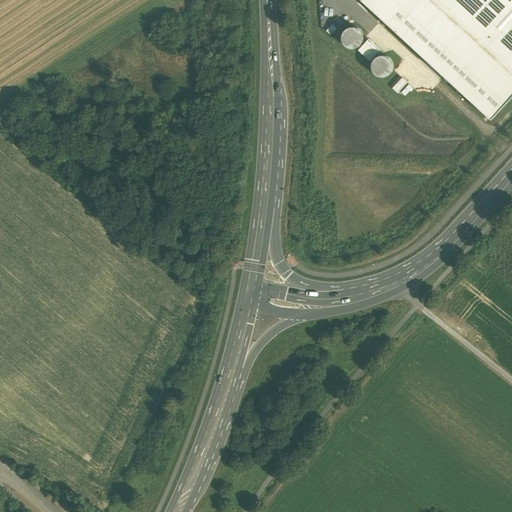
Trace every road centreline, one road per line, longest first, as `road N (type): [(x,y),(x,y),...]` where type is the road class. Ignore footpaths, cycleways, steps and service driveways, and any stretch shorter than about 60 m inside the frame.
road 1 (primary): [(266,209),(274,84),(268,0)]
road 2 (track): [(0,105),(159,0)]
road 3 (primary): [(178,511),(232,369)]
road 4 (residential): [(511,380),(416,303),(400,279)]
road 5 (secondary): [(400,279),(443,250),(511,178)]
